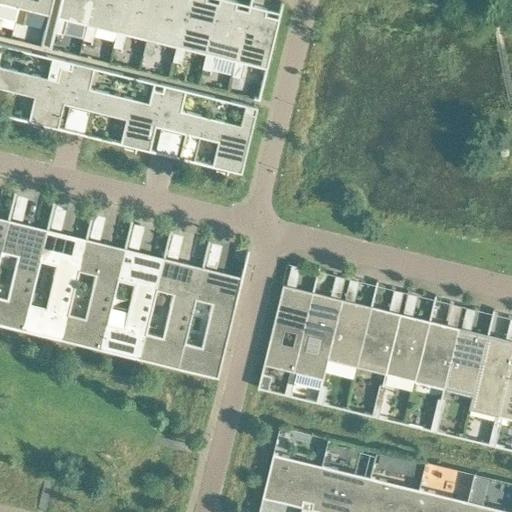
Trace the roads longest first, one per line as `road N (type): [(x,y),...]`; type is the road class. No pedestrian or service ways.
road 1 (residential): [(274,230),(205,511)]
road 2 (residential): [(255,225),(0,162)]
road 3 (residential): [(511,287),(274,230)]
road 4 (residential): [(305,0),(255,225)]
